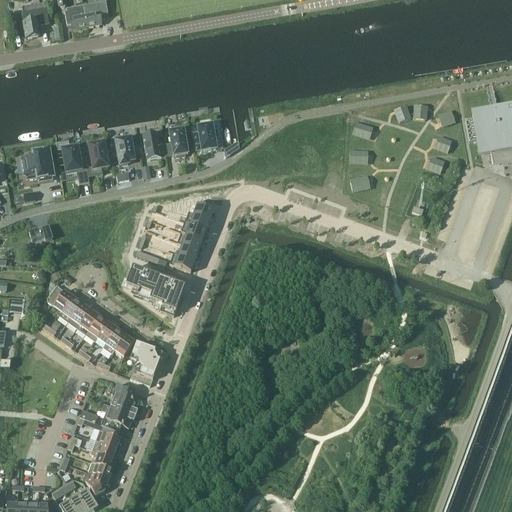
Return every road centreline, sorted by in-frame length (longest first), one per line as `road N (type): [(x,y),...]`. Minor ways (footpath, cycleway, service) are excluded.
road 1 (tertiary): [(0,61),(343,0)]
road 2 (unclassified): [(391,244),(254,192),(233,201),(177,352)]
road 3 (unclassified): [(438,511),(511,316)]
road 4 (residential): [(117,511),(177,352)]
road 5 (residential): [(177,352),(80,280)]
